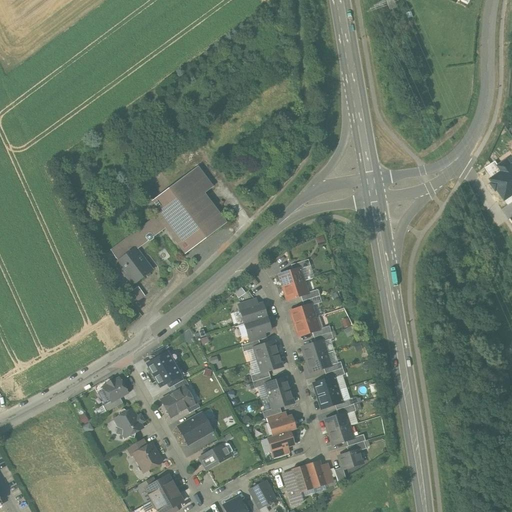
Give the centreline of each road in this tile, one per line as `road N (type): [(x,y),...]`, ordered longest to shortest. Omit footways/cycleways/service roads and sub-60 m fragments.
road 1 (residential): [(244,254),(271,293),(321,451),(205,503)]
road 2 (track): [(296,0),(308,147),(247,225)]
road 3 (secondary): [(426,511),(388,279)]
road 4 (residential): [(423,181),(464,152),(479,124),(494,0)]
road 5 (residential): [(121,355),(205,503)]
road 6 (residential): [(244,254),(121,355)]
road 7 (residential): [(121,355),(0,421)]
road 8 (secondary): [(355,92),(340,154),(294,210)]
